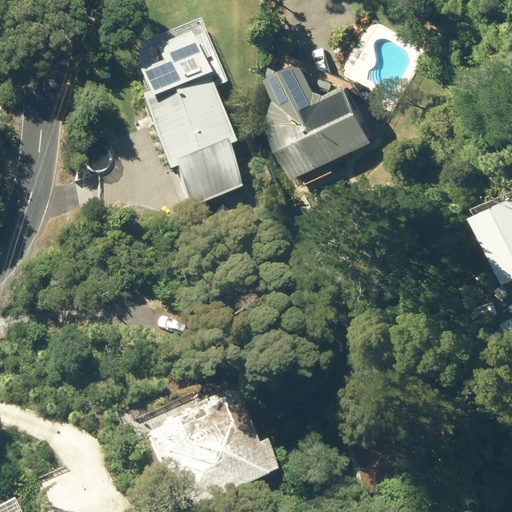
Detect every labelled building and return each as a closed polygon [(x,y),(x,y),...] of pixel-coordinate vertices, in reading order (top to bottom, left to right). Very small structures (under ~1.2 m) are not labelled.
[(172,165),(189,208),(239,191),(225,149),(232,146),(187,35),(153,48),(159,64),(137,74),(148,101),(142,104),(167,167),(172,165)] [(275,122),(302,179),(383,141),(358,86),(337,95),(327,90),(314,61),(274,78),(283,99),(275,122)] [(511,204),(483,217),(511,283),(511,204)] [(225,401),(223,395),(206,403),(208,409),(183,419),(181,413),(164,420),(167,426),(147,435),(182,511),(191,511),(197,510),(197,511),(207,511),(215,509),(212,503),(276,476),(264,447),(256,450),(234,397),(225,401)] [(0,511),(19,511),(14,501),(0,507),(0,511)] [(289,511),(311,511),(308,503),(289,511)]
